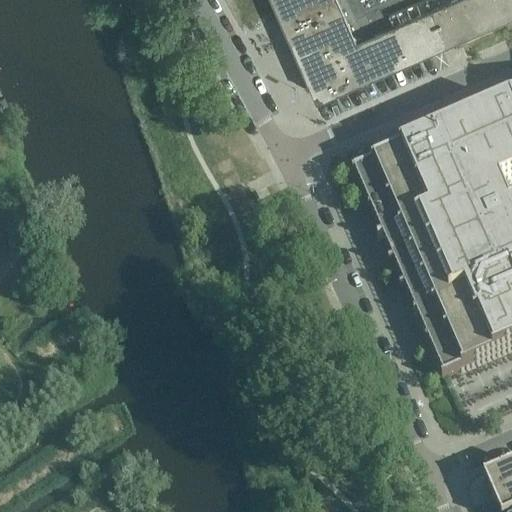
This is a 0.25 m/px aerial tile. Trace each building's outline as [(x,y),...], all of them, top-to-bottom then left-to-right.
[(274,0),(282,17),(280,26),(287,28),(296,47),(292,54),(301,59),(317,96),(428,48),(447,40),(429,0),(274,0)] [(511,0),(429,0),(447,40),(461,34),(460,34),(509,13),(511,11),(511,0)] [(511,197),(507,186),(511,183),(511,109),(511,108),(511,107),(511,105),(508,107),(508,108),(500,112),(499,111),(352,175),(353,177),(355,176),(370,211),(368,212),(369,214),(371,213),(382,238),(377,240),(378,242),(383,240),(393,264),(388,266),(389,268),(394,266),(404,290),(399,292),(400,293),(405,291),(415,315),(413,316),(414,318),(416,317),(427,342),(425,343),(426,345),(428,344),(443,379),(441,380),(442,382),(511,351),(511,197)] [(511,478),(485,491),(494,510),(511,502),(511,478)] [(511,511),(511,502),(494,510),(494,511),(511,511)]
